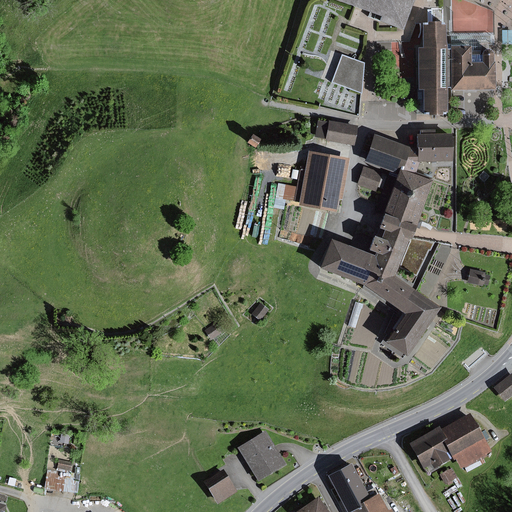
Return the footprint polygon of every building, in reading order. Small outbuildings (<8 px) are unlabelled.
[(334,0),(358,9),(368,13),(367,17),(373,19),(401,30),(412,0),(334,0)] [(443,38),(442,23),(437,23),(437,22),(423,22),(423,23),(418,23),(418,48),(414,48),(414,90),(418,90),(419,115),(423,115),(423,116),(437,116),(437,115),(444,115),(444,87),(446,87),(446,91),(452,91),(492,90),(492,62),(490,62),(490,55),(490,53),(488,51),(486,50),(483,50),(481,51),(468,51),(468,46),(445,46),(445,49),(441,49),(441,44),(443,38)] [(511,44),(511,37),(511,30),(501,31),(501,45),(511,44)] [(359,61),(342,55),(332,83),(333,83),(340,86),(346,88),(361,93),(364,63),(359,61)] [(356,126),(327,121),(327,122),(317,121),(314,137),(324,139),(323,141),(353,146),(356,126)] [(450,133),(413,134),(413,149),(409,149),(372,135),(362,161),(394,174),(373,230),(378,231),(376,239),(368,236),(363,250),(370,253),(369,255),(326,239),(315,269),(360,286),(400,314),(381,342),(402,357),(437,308),(415,292),(438,243),(407,238),(411,226),(417,229),(420,221),(415,220),(429,181),(413,175),(418,162),(450,162),(450,133)] [(257,139),(248,134),(243,143),(252,148),(257,139)] [(340,200),(347,158),(306,151),(303,170),(298,169),(295,186),(285,185),(288,175),(282,173),(279,183),(277,183),(273,207),(283,209),(284,200),(297,202),(297,206),(334,213),(336,199),(340,200)] [(387,175),(362,166),(356,185),(380,194),(387,175)] [(484,273),(469,270),(466,283),(481,286),(482,284),(486,285),(488,276),(484,275),(484,273)] [(355,328),(362,304),(355,302),(347,326),(355,328)] [(260,304),(251,315),(258,321),(268,310),(260,304)] [(223,332),(217,322),(204,331),(210,340),(223,332)] [(459,358),(468,368),(486,353),(478,343),(459,358)] [(511,373),(492,388),(503,402),(511,394),(511,373)] [(489,452),(468,414),(439,430),(437,427),(407,444),(421,469),(426,466),(429,472),(436,468),(435,466),(450,458),(451,461),(453,460),(458,469),(463,467),(467,473),(485,463),(483,459),(487,456),(486,454),(489,452)] [(284,464),(264,430),(235,448),(256,482),(284,464)] [(56,471),(46,470),(43,489),(76,494),(80,475),(70,473),(73,464),(59,460),(56,471)] [(367,498),(349,464),(326,477),(345,511),(391,511),(389,509),(386,510),(377,493),(367,498)] [(462,486),(451,468),(438,475),(444,485),(452,480),(457,489),(462,486)] [(215,505),(235,492),(221,470),(201,483),(215,505)] [(326,511),(316,497),(294,511),(326,511)]
